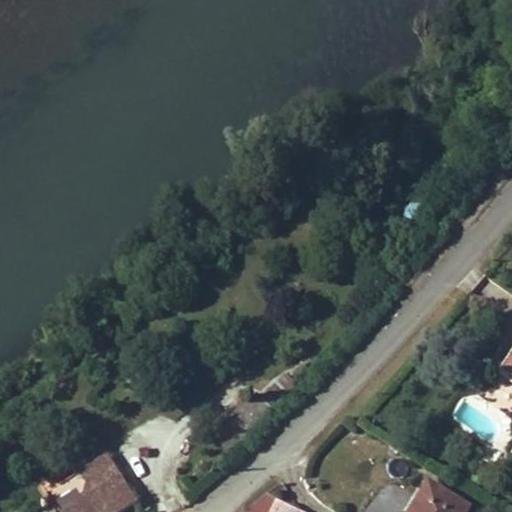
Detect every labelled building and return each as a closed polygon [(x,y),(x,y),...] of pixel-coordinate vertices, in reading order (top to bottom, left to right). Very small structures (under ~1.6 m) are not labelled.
[(264,419),(250,403),(248,406),(245,402),(236,410),(252,431),(264,419)] [(228,455),(252,431),(236,410),(213,431),(228,455)] [(122,511),(136,503),(119,476),(108,457),(80,474),(92,494),(62,511),(122,511)] [(464,511),(466,510),(427,487),(411,511),(464,511)] [(273,511),(278,502),(264,496),(246,511),(273,511)] [(298,511),(278,502),(273,511),(298,511)]
